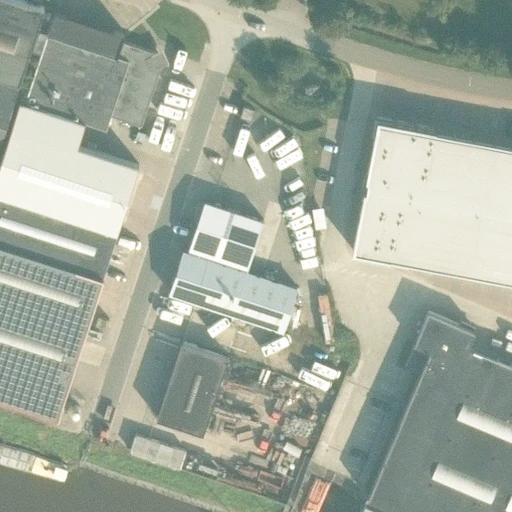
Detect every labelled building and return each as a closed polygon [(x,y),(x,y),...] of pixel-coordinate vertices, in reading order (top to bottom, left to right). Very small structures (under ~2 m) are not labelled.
[(44,5),(27,0),(0,0),(0,76),(18,82),(44,5)] [(55,9),(48,31),(25,100),(105,127),(110,114),(141,124),(164,55),(121,40),(124,32),(55,9)] [(0,136),(18,82),(0,76),(0,136)] [(84,121),(19,100),(0,159),(0,394),(58,413),(139,163),(78,143),(84,121)] [(251,118),(254,108),(244,104),(240,115),(251,118)] [(511,142),(378,117),(353,248),(511,278),(511,142)] [(204,210),(191,247),(254,267),(266,230),(204,210)] [(297,286),(277,279),(182,248),(169,291),(263,322),(283,328),(297,286)] [(408,511),(511,511),(511,362),(468,344),(475,328),(427,308),(414,341),(430,347),(367,495),(408,511)] [(191,310),(181,339),(156,416),(202,431),(227,354),(237,325),(191,310)] [(388,511),(365,502),(360,511),(388,511)]
